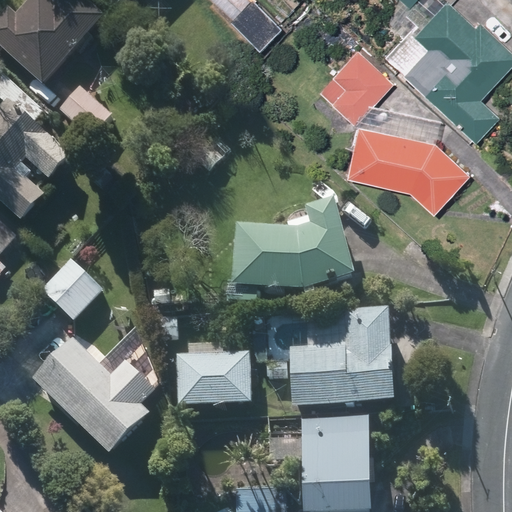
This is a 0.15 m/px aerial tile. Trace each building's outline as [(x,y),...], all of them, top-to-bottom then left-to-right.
[(109,23),(86,0),(64,0),(58,6),(51,0),(37,0),(22,17),(13,8),(0,21),(0,43),(45,88),(109,23)] [(106,0),(119,12),(129,0),(106,0)] [(252,0),(213,0),(237,19),(252,0)] [(284,28),(256,0),(237,19),(265,47),(284,28)] [(299,0),(267,0),(286,18),(302,2),(299,0)] [(434,51),(410,74),(476,143),(504,115),(485,95),(511,69),(511,45),(489,22),(483,28),(456,0),(452,0),(417,33),(434,51)] [(397,83),(361,50),(324,89),(360,123),(397,83)] [(56,185),(116,120),(83,89),(23,154),(56,185)] [(442,141),(366,126),(354,181),(418,192),(438,211),(478,174),(442,141)] [(13,165),(0,152),(0,200),(27,226),(51,200),(33,184),(38,178),(18,160),(13,165)] [(237,228),(226,288),(314,295),(338,284),(364,282),(344,207),(311,215),(314,232),(237,228)] [(0,275),(6,269),(0,263),(0,257),(18,239),(0,222),(0,275)] [(74,261),(45,293),(79,324),(108,293),(74,261)] [(401,404),(397,314),(310,318),(312,349),(295,350),(297,408),(401,404)] [(184,318),(159,317),(157,342),(183,343),(184,318)] [(162,393),(130,364),(116,379),(76,343),(37,386),(118,459),(157,416),(148,408),(162,393)] [(190,357),(183,357),(183,409),(257,409),(258,358),(228,357),(228,348),(190,347),(190,357)] [(378,511),(375,419),(308,422),(311,511),(378,511)] [(291,511),(292,496),(239,493),(237,511),(291,511)]
